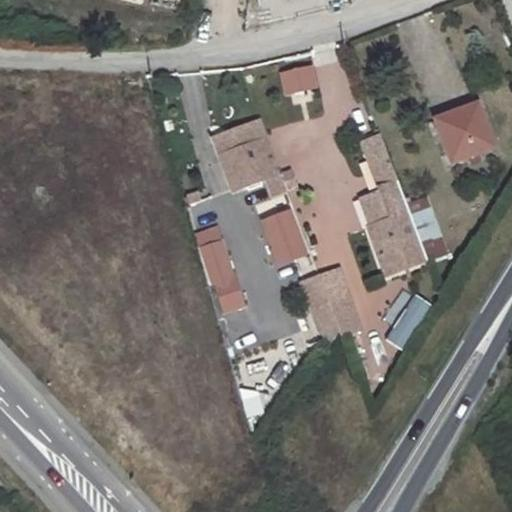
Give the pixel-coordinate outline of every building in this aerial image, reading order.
[(282,94),(317,87),(312,64),(278,71),(282,94)] [(390,218),(370,225),(387,269),(427,255),(409,207),(365,90),(346,97),(390,218)] [(475,105),(433,119),(447,156),(488,141),(475,105)] [(228,192),(280,174),(260,117),(208,135),(228,192)] [(263,182),(269,198),(285,192),(280,176),(263,182)] [(430,198),(409,207),(427,255),(448,246),(430,198)] [(290,207),(259,218),(275,265),(306,254),(290,207)] [(223,225),(197,230),(215,314),(241,309),(223,225)] [(305,298),(318,342),(359,330),(347,286),(305,298)] [(393,324),(384,339),(402,350),(430,305),(403,288),(385,318),(393,324)]
